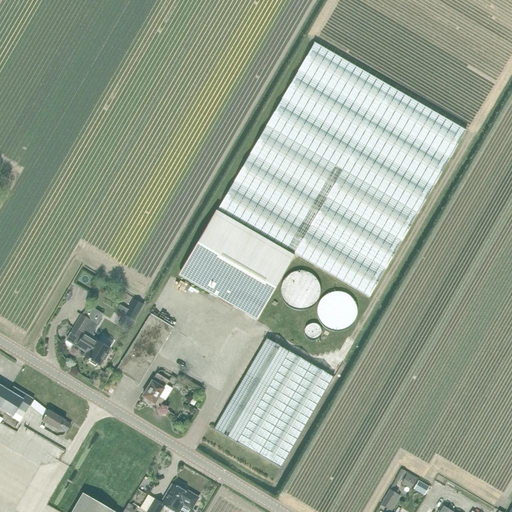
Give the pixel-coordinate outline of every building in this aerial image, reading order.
[(266,126),(417,214),(465,132),(313,45),(266,126)] [(218,210),(179,276),(217,298),(216,299),(232,308),(233,307),(256,321),(295,255),(369,298),(417,214),(266,126),(218,210)] [(320,293),(321,289),(320,285),(319,281),(318,278),(315,275),(312,272),(309,271),(305,269),(301,269),(298,269),(294,270),(291,271),(287,274),(283,278),(281,281),(280,285),(280,289),(280,293),(281,297),(283,301),(286,304),(289,307),(293,308),(295,309),(300,310),(305,309),(308,308),(312,306),(316,303),(317,301),(320,296),(320,293)] [(356,315),(356,311),(356,306),(355,303),(353,299),(350,296),(347,294),(344,292),(340,290),(336,290),(332,290),(328,292),(324,294),(321,296),(319,299),(317,303),(316,306),(315,311),(316,315),(317,319),(319,322),(321,325),(324,328),(328,330),(332,331),(335,331),(340,331),(344,330),(347,328),(350,325),(353,322),(355,319),(356,315)] [(122,306),(119,311),(124,313),(124,315),(135,321),(138,315),(144,305),(133,299),(127,309),(122,306)] [(139,384),(172,328),(173,327),(151,314),(116,370),(139,384)] [(70,334),(66,340),(76,346),(86,352),(85,353),(83,356),(90,360),(100,366),(111,349),(94,337),(93,337),(95,334),(93,333),(98,325),(90,320),(82,315),(70,334)] [(320,334),(321,332),(320,329),(318,326),(316,325),(313,324),(311,324),(309,324),(306,326),(304,328),(303,332),(303,334),(304,336),(305,338),(307,340),(311,341),(314,341),(317,339),(320,336),(320,334)] [(333,377),(265,338),(213,429),(281,468),(333,377)] [(159,405),(163,399),(160,397),(165,388),(167,388),(165,387),(169,380),(157,373),(142,397),(147,399),(146,402),(147,403),(149,404),(152,404),(153,403),(154,404),(155,403),(159,405)] [(0,407),(10,391),(0,384),(0,407)] [(25,413),(33,399),(13,386),(11,391),(10,391),(0,407),(0,409),(12,417),(12,418),(19,422),(25,413)] [(66,433),(71,425),(48,410),(41,421),(59,432),(60,430),(66,433)] [(31,453),(37,440),(25,434),(19,446),(31,453)] [(407,474),(401,485),(410,489),(416,479),(407,474)] [(418,481),(413,489),(424,495),(429,487),(418,481)] [(161,511),(165,506),(175,511),(179,511),(180,511),(196,511),(198,510),(193,508),(198,498),(189,493),(188,494),(173,485),(162,504),(155,500),(148,511),(161,511)] [(398,495),(389,490),(380,505),(389,511),(398,495)] [(129,503),(123,511),(113,511),(83,493),(71,511),(135,511),(136,511),(132,508),(133,506),(129,503)] [(407,511),(414,511),(418,507),(407,500),(402,509),(407,511)]
